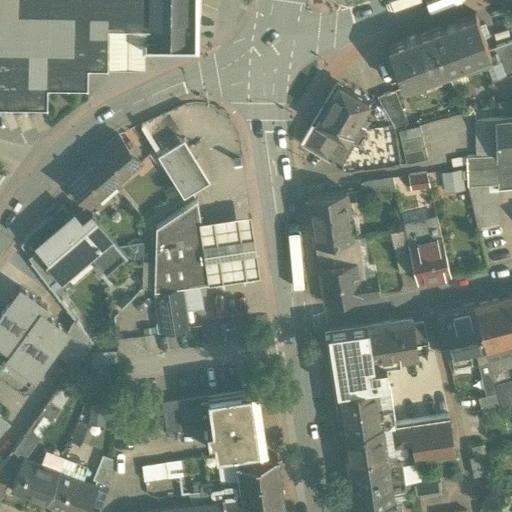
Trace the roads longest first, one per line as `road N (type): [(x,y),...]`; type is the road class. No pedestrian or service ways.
road 1 (residential): [(0,237),(83,136),(157,93),(279,44)]
road 2 (secondary): [(279,44),(277,174),(293,324)]
road 3 (residential): [(293,324),(511,278)]
road 4 (secondary): [(293,324),(319,511)]
